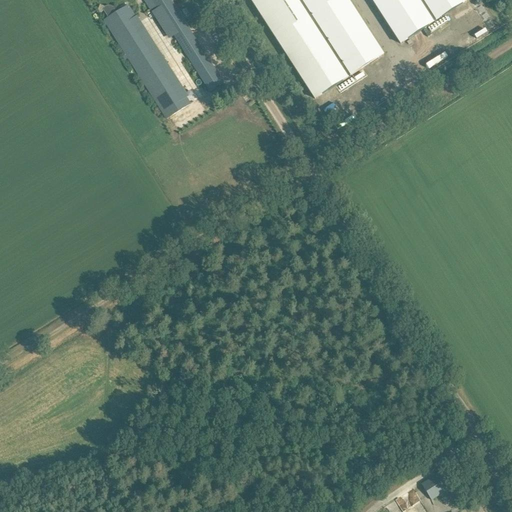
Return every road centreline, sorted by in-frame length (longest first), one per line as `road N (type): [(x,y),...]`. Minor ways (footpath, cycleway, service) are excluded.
road 1 (track): [(511,57),(0,381)]
road 2 (unclassified): [(511,481),(210,0)]
